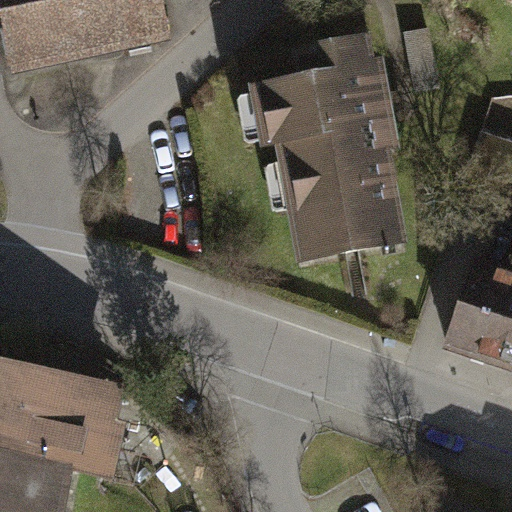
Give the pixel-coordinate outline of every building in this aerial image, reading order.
[(158,0),(0,0),(0,21),(10,73),(167,43),(158,0)] [(432,14),(403,18),(412,78),(441,73),(432,14)] [(273,151),(295,272),(402,253),(384,158),(393,156),(385,113),(403,110),(399,83),(381,86),(379,78),(370,79),(364,46),(304,58),(296,68),(299,92),(248,101),(257,154),(273,151)] [(511,382),(511,156),(480,146),(462,201),(511,218),(511,286),(511,290),(473,277),(444,360),(511,382)] [(0,475),(68,487),(110,494),(123,413),(25,397),(32,360),(0,355),(0,475)] [(0,511),(63,511),(68,487),(0,475),(0,511)]
